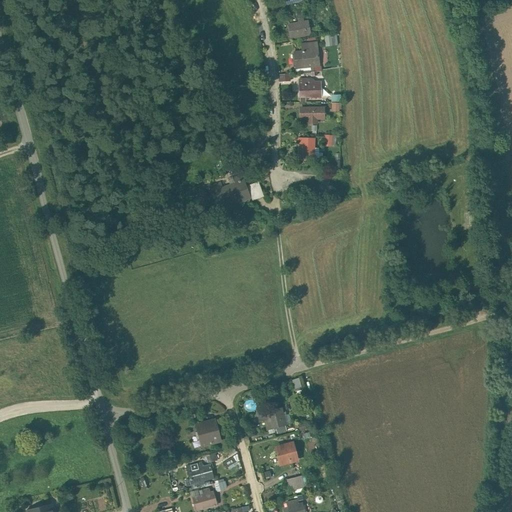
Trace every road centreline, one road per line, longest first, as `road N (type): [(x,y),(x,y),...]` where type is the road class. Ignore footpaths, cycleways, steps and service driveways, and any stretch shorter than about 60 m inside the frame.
road 1 (unclassified): [(0,32),(129,511)]
road 2 (track): [(511,310),(296,366)]
road 3 (track): [(296,366),(274,197)]
